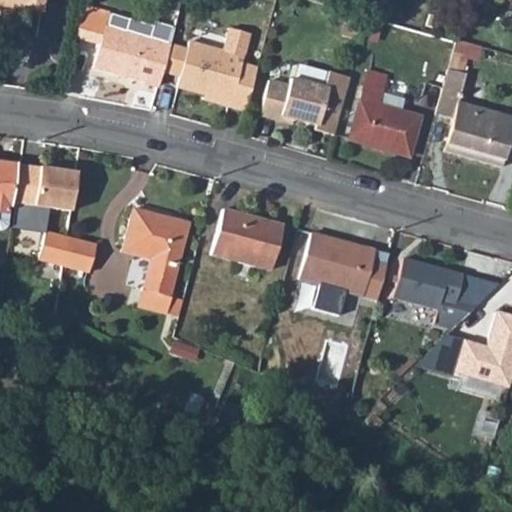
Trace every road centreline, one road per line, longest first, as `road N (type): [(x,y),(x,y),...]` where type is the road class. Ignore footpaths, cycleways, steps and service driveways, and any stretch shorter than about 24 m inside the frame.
road 1 (residential): [(0,115),(101,127),(511,240)]
road 2 (track): [(0,357),(100,511)]
